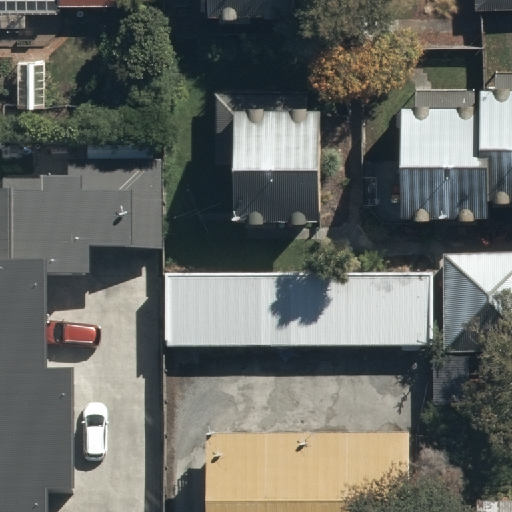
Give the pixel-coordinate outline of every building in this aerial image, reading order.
[(215,0),(215,14),(307,14),(306,0),(215,0)] [(511,0),(470,0),(471,10),(511,10),(511,0)] [(420,109),(406,109),(406,220),(493,220),(493,202),(511,202),(511,87),(500,87),(500,93),(484,93),(484,106),(420,106),(420,109)] [(325,121),(235,120),(234,229),(324,230),(325,121)] [(160,162),(44,163),(44,190),(0,190),(0,511),(53,511),(54,482),(81,482),(80,362),(54,362),(53,277),(92,277),(92,251),(124,251),(124,259),(161,258),(160,162)] [(511,258),(444,260),(445,362),(511,360),(511,258)] [(414,511),(414,443),(212,445),(212,511),(414,511)]
